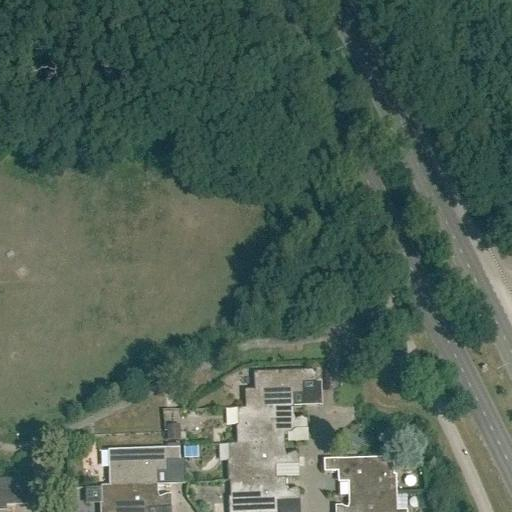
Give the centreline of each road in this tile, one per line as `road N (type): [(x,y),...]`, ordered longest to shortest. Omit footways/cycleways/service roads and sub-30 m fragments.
road 1 (secondary): [(272,0),(511,487)]
road 2 (secondary): [(511,352),(334,0)]
